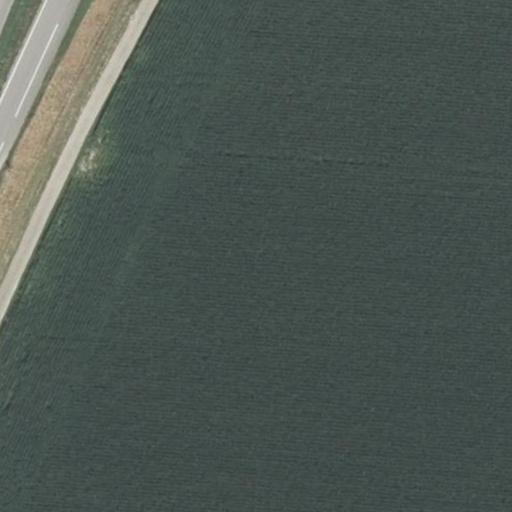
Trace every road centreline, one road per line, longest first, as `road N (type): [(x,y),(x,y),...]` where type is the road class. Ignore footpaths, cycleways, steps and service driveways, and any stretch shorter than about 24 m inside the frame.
road 1 (track): [(0,315),(152,0)]
road 2 (trunk): [(0,138),(58,0)]
